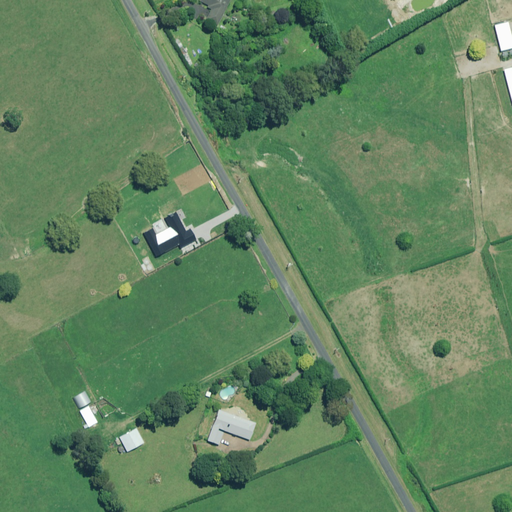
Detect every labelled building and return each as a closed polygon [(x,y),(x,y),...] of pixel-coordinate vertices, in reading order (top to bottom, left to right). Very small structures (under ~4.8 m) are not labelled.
[(200,0),(200,2),(209,6),(208,8),(212,10),(207,20),(218,26),(230,0),(200,0)] [(92,402),(86,391),(74,398),(80,408),(92,402)] [(83,426),(85,430),(98,423),(89,407),(81,412),(87,423),(83,426)] [(224,431),(233,434),(233,435),(237,437),(237,436),(249,440),(256,424),(240,418),(241,416),(235,414),(234,416),(219,410),(208,441),(219,445),(224,431)] [(144,443),(137,429),(120,438),(128,452),(144,443)]
